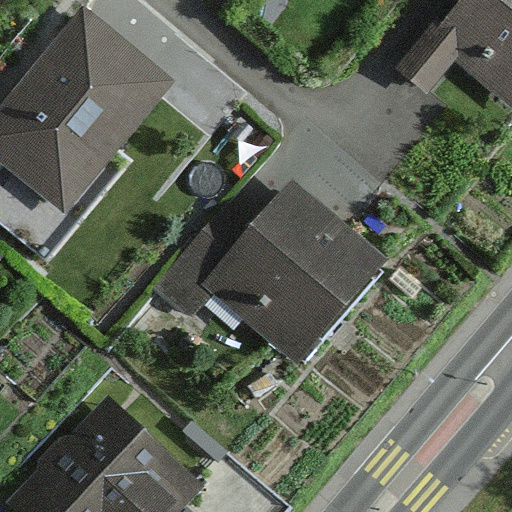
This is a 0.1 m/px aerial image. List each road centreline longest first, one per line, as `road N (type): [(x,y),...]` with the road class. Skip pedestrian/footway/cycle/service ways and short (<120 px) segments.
road 1 (residential): [(173,0),(301,104),(346,108),(436,0)]
road 2 (tertiary): [(511,350),(379,511)]
